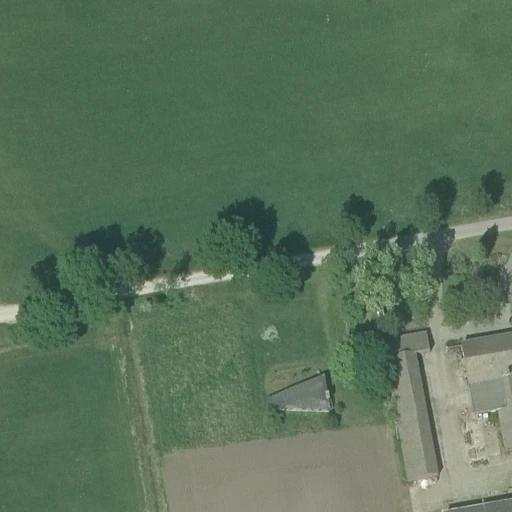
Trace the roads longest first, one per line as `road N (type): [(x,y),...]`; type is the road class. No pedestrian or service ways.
road 1 (track): [(0,314),(352,253)]
road 2 (unclassified): [(352,253),(511,223)]
